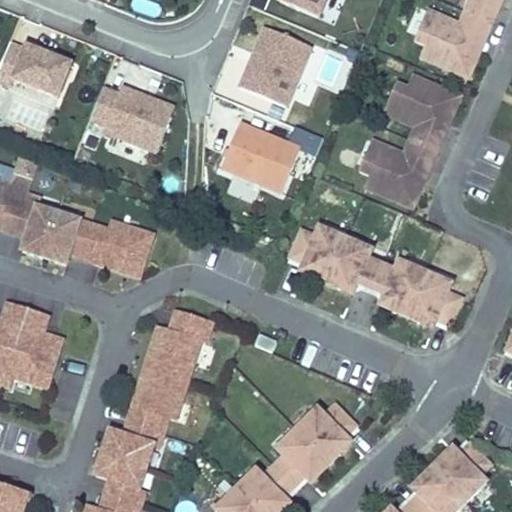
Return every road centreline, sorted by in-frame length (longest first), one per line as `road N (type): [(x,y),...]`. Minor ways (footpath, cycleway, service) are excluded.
road 1 (residential): [(0,450),(54,466),(75,451),(119,326)]
road 2 (residential): [(266,312),(456,389)]
road 3 (residential): [(222,0),(187,38),(156,44),(49,0)]
road 4 (residential): [(337,511),(456,389)]
road 5 (residential): [(511,62),(447,216)]
road 6 (residential): [(266,312),(180,283),(122,310)]
road 7 (residential): [(456,389),(511,261)]
road 8 (residential): [(122,310),(0,266)]
